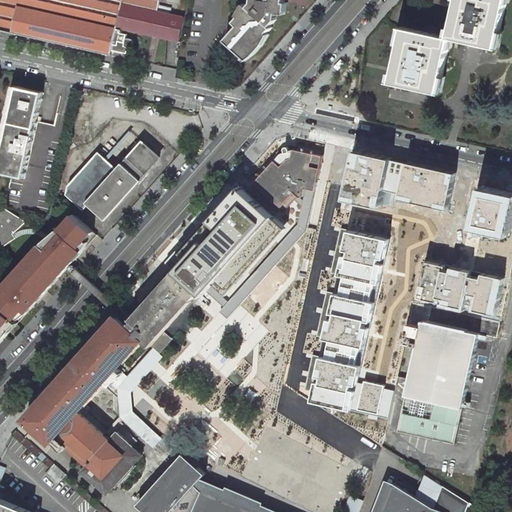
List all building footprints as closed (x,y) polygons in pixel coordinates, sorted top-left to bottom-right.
[(14,32),(111,55),(113,48),(125,51),(126,46),(130,48),(133,46),(133,42),(131,39),(127,38),(127,34),(121,32),(122,28),(179,41),(184,17),(160,11),(162,0),(0,0),(0,29),(3,30),(11,32),(14,32)] [(253,0),(253,1),(236,21),(240,25),(227,39),(246,56),(252,49),(255,51),(262,43),(261,42),(275,27),(274,25),(279,19),(280,10),(288,12),(290,3),(286,2),(286,0),(253,0)] [(507,0),(457,0),(449,37),(452,37),(497,47),(507,0)] [(449,37),(404,27),(392,82),(439,92),(452,37),(449,37)] [(43,92),(17,86),(0,161),(0,172),(24,178),(43,92)] [(117,169),(100,154),(71,185),(69,193),(84,207),(90,201),(107,217),(160,157),(142,141),(117,169)] [(283,147),(252,185),(282,212),(297,195),(299,196),(304,196),(305,188),(316,190),(316,186),(323,156),(293,149),(290,151),(289,148),(288,147),(287,147),(286,147),(285,146),(284,147),(283,147)] [(458,174),(357,152),(346,200),(395,211),(397,201),(449,213),(458,174)] [(511,192),(483,186),(474,227),(511,235),(511,230),(511,192)] [(198,300),(273,217),(242,189),(167,273),(198,300)] [(0,204),(0,248),(1,248),(0,246),(0,245),(26,221),(0,204)] [(80,219),(74,214),(61,228),(58,226),(49,236),(0,289),(0,305),(18,322),(68,267),(71,264),(73,261),(75,259),(97,234),(80,219)] [(392,238),(344,228),(308,402),(390,419),(396,390),(362,383),(392,238)] [(431,260),(422,296),(497,314),(505,278),(431,260)] [(73,261),(68,267),(121,313),(125,309),(73,261)] [(58,435),(79,411),(103,384),(106,386),(109,383),(112,385),(126,369),(124,367),(127,364),(125,362),(139,345),(147,351),(151,347),(159,354),(174,338),(165,331),(195,297),(167,273),(131,314),(125,309),(122,311),(121,313),(114,321),(110,317),(23,417),(52,442),(58,435)] [(0,342),(18,322),(0,305),(0,342)] [(221,318),(200,324),(214,375),(235,370),(221,318)] [(424,320),(406,395),(463,408),(480,333),(424,320)] [(463,408),(406,395),(397,431),(455,444),(463,408)] [(79,411),(58,435),(90,462),(82,471),(97,486),(98,485),(106,493),(115,484),(117,485),(137,464),(135,462),(143,454),(118,429),(109,439),(79,411)] [(16,437),(51,468),(54,464),(19,434),(16,437)] [(415,498),(385,481),(373,511),(274,511),(199,480),(202,476),(180,455),(134,507),(140,511),(466,511),(470,502),(425,474),(415,498)] [(65,474),(54,464),(51,468),(46,474),(57,484),(62,478),(65,474)] [(33,511),(2,499),(0,503),(0,511),(33,511)]
